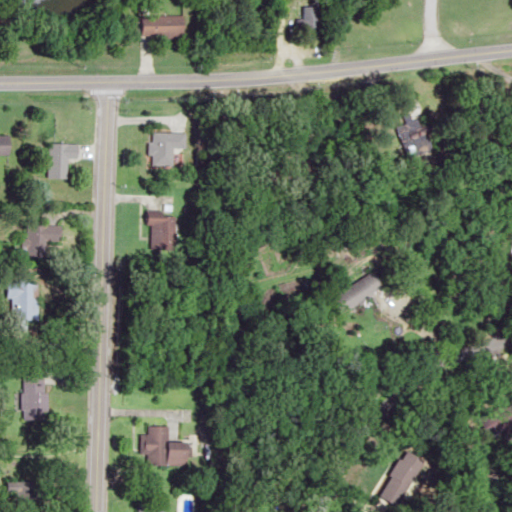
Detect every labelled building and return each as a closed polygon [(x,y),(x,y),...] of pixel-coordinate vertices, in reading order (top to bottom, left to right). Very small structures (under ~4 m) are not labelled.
[(301,6),(301,27),(320,27),(320,6),(301,6)] [(182,15),(139,15),(139,38),(182,38),(182,15)] [(182,148),(182,133),(148,132),(148,164),(171,164),(171,148),(182,148)] [(8,135),(0,134),(0,154),(8,155),(8,135)] [(65,178),(65,159),(76,159),(76,143),(47,143),(47,178),(65,178)] [(169,246),(169,218),(149,218),(149,246),(169,246)] [(337,312),(382,288),(373,271),(328,294),(337,312)] [(4,298),(9,298),(8,319),(35,319),(36,282),(4,281),(4,298)] [(44,374),(20,374),(20,419),(45,419),(44,374)] [(165,441),(166,425),(145,425),(145,433),(140,433),(139,464),(187,465),(188,441),(165,441)] [(37,504),(37,481),(12,481),(12,504),(37,504)] [(166,511),(167,511),(155,510),(155,500),(136,500),(135,511),(166,511)]
